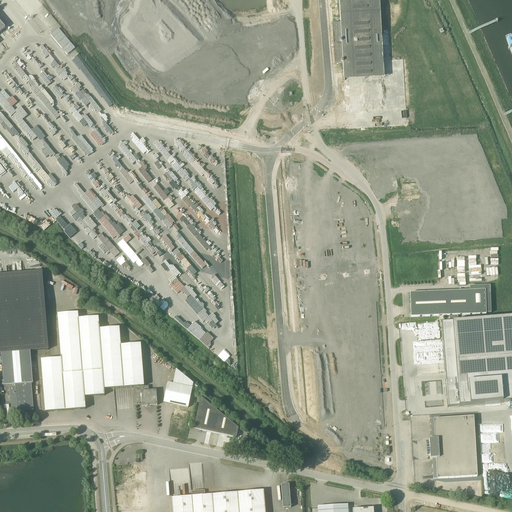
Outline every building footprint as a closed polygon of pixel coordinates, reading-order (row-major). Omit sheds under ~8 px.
[(341,64),(342,128),(404,126),(403,60),(388,60),(387,35),(379,35),(379,44),(380,45),(379,46),(370,36),(369,36),(375,31),(373,0),(335,0),(336,23),(330,23),(331,64),(341,64)] [(52,35),(54,37),(57,35),(58,37),(63,33),(60,29),(52,35)] [(447,195),(404,196),(405,218),(402,218),(402,220),(390,221),(390,228),(396,227),(397,233),(405,233),(405,241),(449,240),(447,195)] [(48,350),(45,307),(42,273),(0,275),(0,353),(1,354),(4,386),(9,386),(11,412),(33,411),(31,384),(33,384),(30,351),(48,350)] [(412,293),(410,294),(411,318),(413,317),(453,316),(457,316),(486,314),(491,314),(490,286),(469,287),(470,291),(456,291),(452,292),(412,293)] [(61,359),(41,360),(45,412),(79,410),(85,409),(84,397),(78,319),(78,313),(71,314),(58,315),(61,359)] [(511,317),(441,323),(448,408),(511,402),(511,317)] [(98,318),(78,319),(84,397),(104,396),(104,390),(99,330),(98,318)] [(106,329),(99,330),(104,390),(110,389),(133,388),(144,387),(140,345),(120,346),(119,328),(106,329)] [(163,403),(188,408),(192,390),(197,391),(198,387),(193,384),(176,370),(173,384),(168,383),(163,403)] [(144,387),(133,388),(135,405),(140,405),(140,404),(142,404),(142,407),(157,406),(156,391),(149,391),(149,386),(144,387)] [(200,398),(194,429),(215,434),(219,413),(200,398)] [(236,438),(238,429),(219,413),(215,434),(236,438)] [(170,425),(187,427),(188,418),(171,415),(170,425)] [(431,440),(429,440),(430,459),(432,459),(433,480),(435,479),(477,477),(474,417),(434,419),(431,420),(430,420),(431,440)] [(125,468),(124,479),(135,479),(135,471),(141,471),(141,468),(125,468)] [(290,509),(288,486),(281,486),(283,509),(290,509)] [(172,511),(219,511),(218,495),(204,496),(204,491),(191,492),(191,497),(171,499),(172,511)] [(265,511),(263,491),(218,495),(219,511),(265,511)] [(137,496),(126,496),(127,509),(144,508),(144,504),(137,505),(137,496)]
